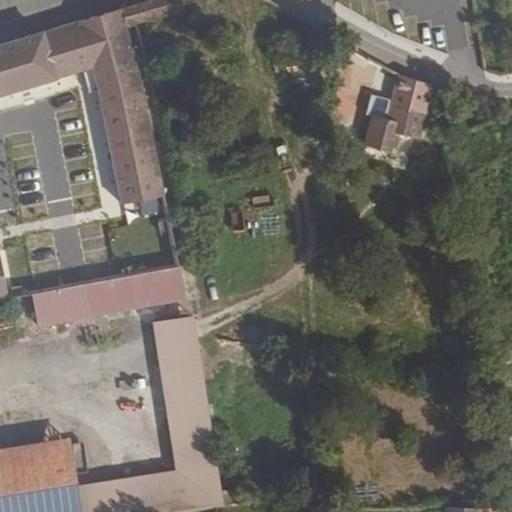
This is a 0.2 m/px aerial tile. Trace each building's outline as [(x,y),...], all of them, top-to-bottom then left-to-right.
[(176,0),(153,0),(119,11),(124,29),(180,13),(176,0)] [(119,11),(0,47),(0,94),(92,68),(123,206),(165,196),(141,91),(124,29),(119,11)] [(393,102),(423,114),(432,86),(402,75),(393,102)] [(0,301),(9,300),(0,249),(0,301)] [(182,269),(138,277),(144,308),(188,300),(182,269)] [(38,326),(144,308),(138,277),(34,295),(38,326)] [(78,510),(71,444),(0,452),(0,511),(216,511),(199,348),(160,353),(176,499),(78,510)]
